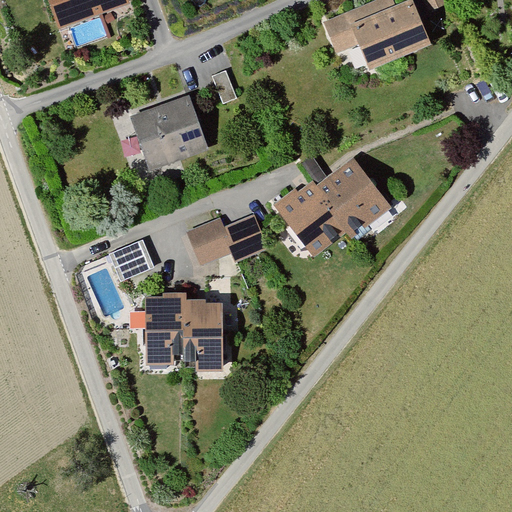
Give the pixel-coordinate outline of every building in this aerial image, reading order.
[(43,0),(53,29),(123,7),(121,0),(43,0)] [(424,43),(405,0),(390,7),(387,0),(374,0),(319,25),(334,58),(352,50),(361,70),(424,43)] [(443,4),(441,0),(422,0),(427,11),(443,4)] [(223,74),(208,80),(219,109),(235,103),(223,74)] [(184,98),(125,119),(145,174),(204,153),(184,98)] [(358,155),(326,180),(319,186),(353,228),(359,236),(398,205),(358,155)] [(319,255),(353,228),(319,186),(326,180),(320,172),(279,206),(319,255)] [(264,252),(250,220),(222,232),(218,223),(185,237),(198,270),(227,258),(230,267),(264,252)] [(144,241),(109,256),(121,284),(156,270),(144,241)] [(216,302),(140,301),(139,372),(215,373),(216,302)]
